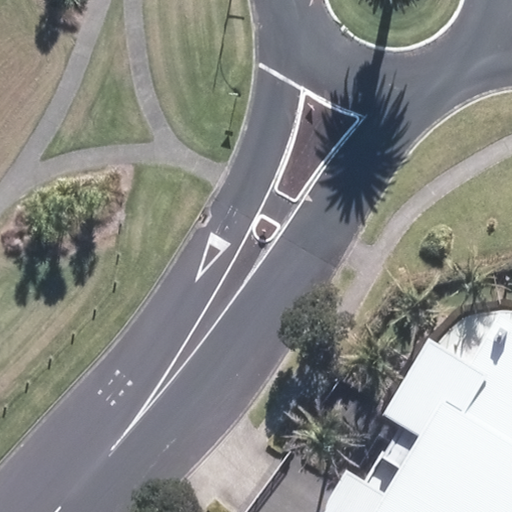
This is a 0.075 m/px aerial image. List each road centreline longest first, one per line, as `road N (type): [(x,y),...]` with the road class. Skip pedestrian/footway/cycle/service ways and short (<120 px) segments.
road 1 (residential): [(346,72),(285,212),(214,327),(61,511)]
road 2 (residential): [(497,16),(478,47),(450,70),(380,83),(346,72)]
